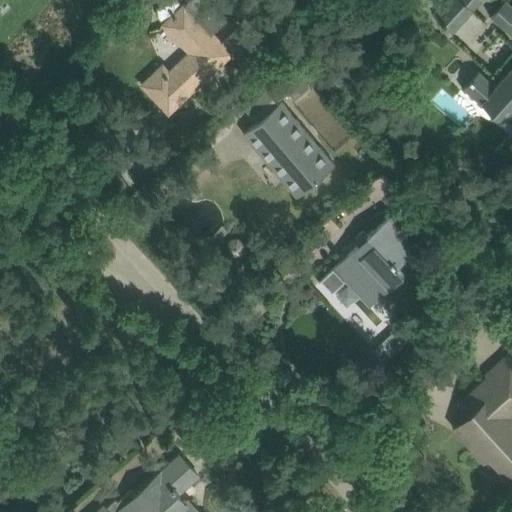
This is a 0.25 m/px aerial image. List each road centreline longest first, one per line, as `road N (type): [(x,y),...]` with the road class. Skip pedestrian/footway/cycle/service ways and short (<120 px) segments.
road 1 (residential): [(185,311),(0,108)]
road 2 (residential): [(185,311),(366,511)]
road 3 (residential): [(0,160),(95,266),(185,311)]
